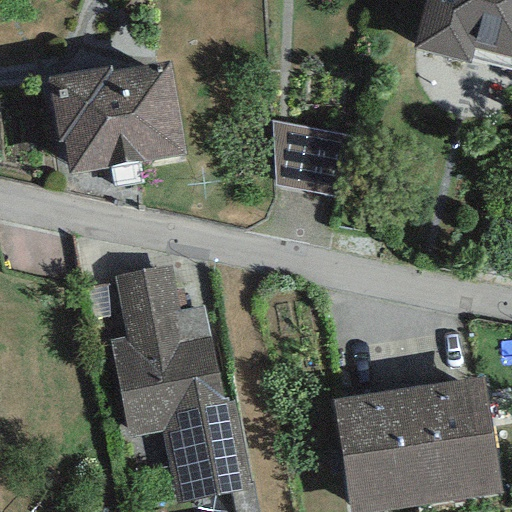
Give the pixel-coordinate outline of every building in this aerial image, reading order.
[(511,0),(423,0),(411,49),(469,64),(474,47),(511,57),(511,0)] [(110,66),(46,77),(57,144),(63,143),(68,173),(184,155),(169,61),(110,70),(110,66)] [(348,135),(272,122),(275,186),(336,197),(348,135)] [(171,266),(113,277),(126,337),(108,341),(128,437),(162,430),(177,504),(230,493),(233,511),(255,511),(233,402),(224,404),(203,306),(180,311),(171,266)] [(482,378),(332,401),(349,511),(384,511),(500,494),(482,378)]
